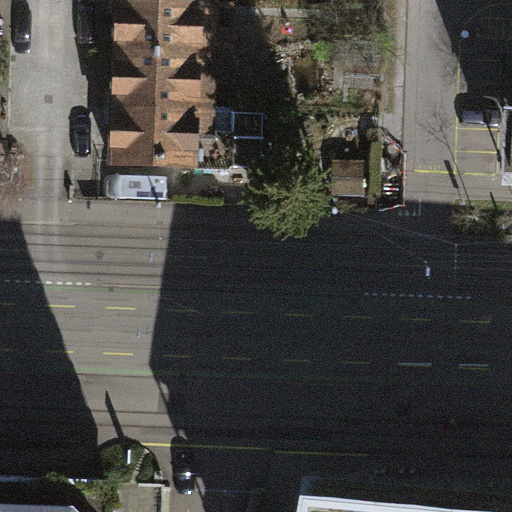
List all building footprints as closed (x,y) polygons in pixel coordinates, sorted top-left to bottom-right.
[(109,1),(107,53),(223,57),(224,30),(193,29),(194,4),(109,1)] [(222,82),(223,57),(107,53),(105,105),(191,108),(191,81),(222,82)] [(190,135),(191,108),(105,105),(103,161),(219,165),(220,136),(190,135)] [(494,174),(511,174),(511,109),(496,109),(494,174)] [(0,511),(109,511),(111,484),(0,479),(0,511)] [(478,511),(300,496),(297,511),(478,511)]
